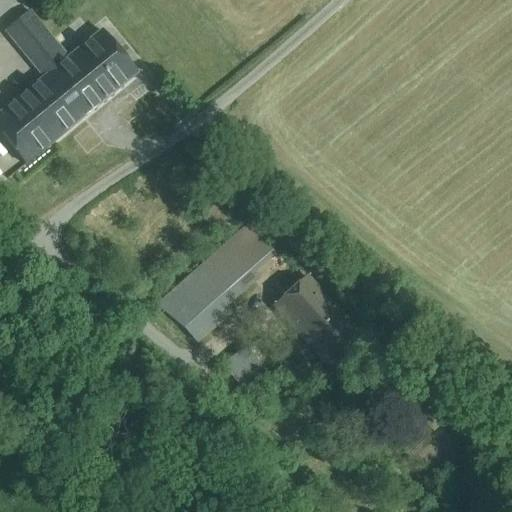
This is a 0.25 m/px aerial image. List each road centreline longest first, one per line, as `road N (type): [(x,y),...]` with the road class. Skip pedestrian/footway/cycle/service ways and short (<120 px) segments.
road 1 (unclassified): [(341,0),(191,131),(23,244)]
road 2 (unclassified): [(23,244),(169,341),(294,511)]
road 3 (unknown): [(130,315),(228,239)]
